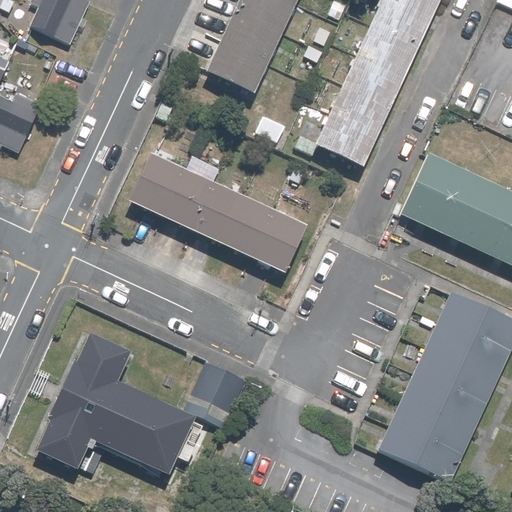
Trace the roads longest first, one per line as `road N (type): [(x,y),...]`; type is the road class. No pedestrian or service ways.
road 1 (residential): [(168,0),(56,245)]
road 2 (residential): [(56,245),(264,341)]
road 3 (residential): [(56,245),(0,365)]
